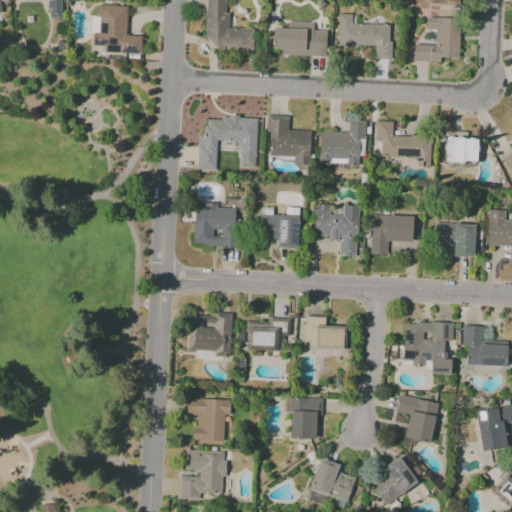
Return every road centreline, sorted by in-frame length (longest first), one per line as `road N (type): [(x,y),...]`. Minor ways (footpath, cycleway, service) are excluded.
road 1 (residential): [(176,0),(146,511)]
road 2 (residential): [(511,300),(160,277)]
road 3 (residential): [(489,67),(482,90),(452,94),(172,81)]
road 4 (residential): [(382,294),(361,432)]
